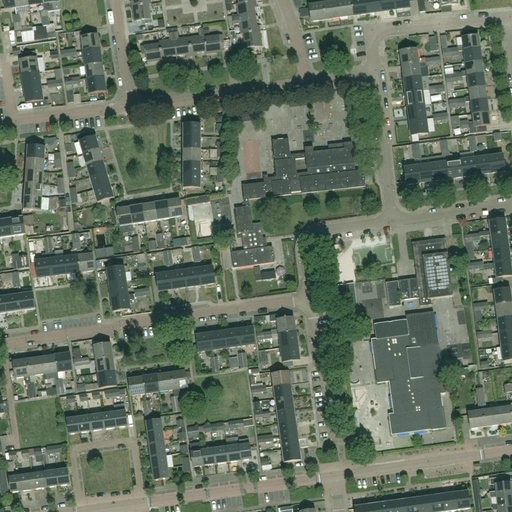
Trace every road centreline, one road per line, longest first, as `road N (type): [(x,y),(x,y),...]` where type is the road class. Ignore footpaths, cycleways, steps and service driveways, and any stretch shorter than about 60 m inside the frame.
road 1 (residential): [(0,344),(309,300)]
road 2 (tertiary): [(335,477),(142,504)]
road 3 (residential): [(142,504),(134,442),(73,450),(80,511)]
road 4 (residential): [(128,105),(308,80)]
road 5 (tertiary): [(511,451),(335,477)]
road 6 (residential): [(376,72),(374,32),(508,19)]
road 7 (residential): [(392,221),(304,239),(309,300)]
road 8 (residential): [(392,221),(376,72)]
road 9 (residential): [(309,300),(337,438)]
road 10 (residential): [(511,203),(392,221)]
